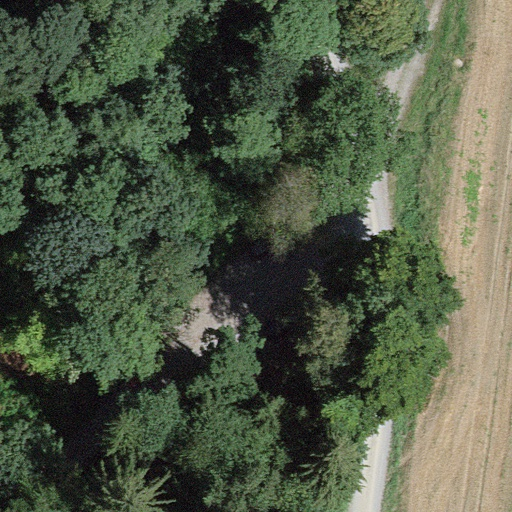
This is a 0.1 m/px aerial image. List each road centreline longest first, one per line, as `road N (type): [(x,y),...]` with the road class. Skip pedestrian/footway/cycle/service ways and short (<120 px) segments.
road 1 (track): [(434,0),(373,155),(18,511)]
road 2 (track): [(353,511),(383,272),(373,155),(315,0)]
